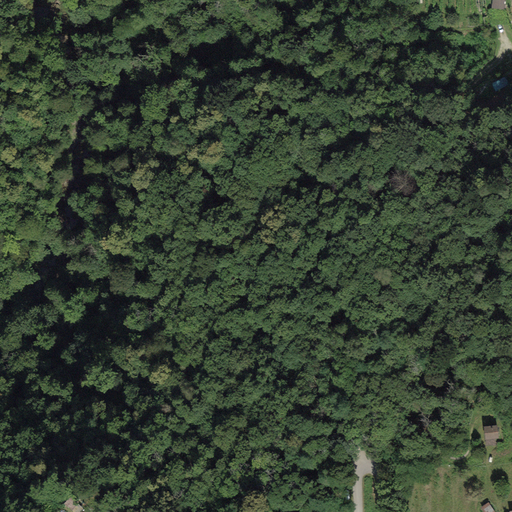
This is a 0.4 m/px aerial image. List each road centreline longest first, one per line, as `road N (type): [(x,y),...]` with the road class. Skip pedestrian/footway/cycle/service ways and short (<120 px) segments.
road 1 (track): [(361,475),(355,444),(391,258),(437,156),(468,117),(511,88)]
road 2 (track): [(450,139),(467,86),(501,49),(497,18)]
